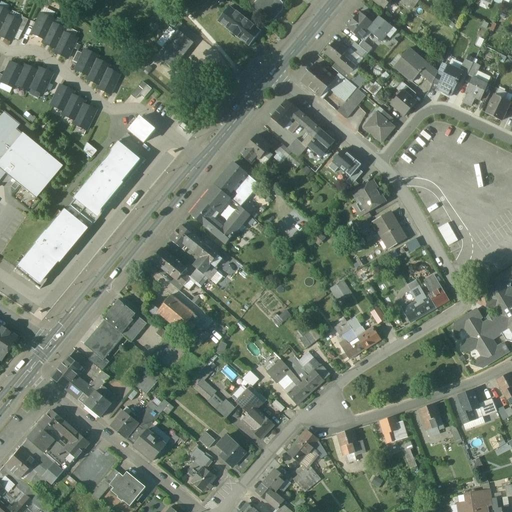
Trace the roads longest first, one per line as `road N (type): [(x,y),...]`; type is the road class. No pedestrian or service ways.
road 1 (residential): [(380,163),(462,302),(317,405)]
road 2 (residential): [(0,47),(37,51),(109,108),(142,108),(201,160)]
road 3 (tertiary): [(49,344),(201,160)]
road 4 (residential): [(317,405),(340,425),(475,382),(511,362)]
road 5 (residential): [(200,511),(56,395)]
road 6 (residential): [(380,163),(431,108),(511,140)]
road 7 (residential): [(220,511),(317,405)]
road 8 (residential): [(276,71),(380,163)]
